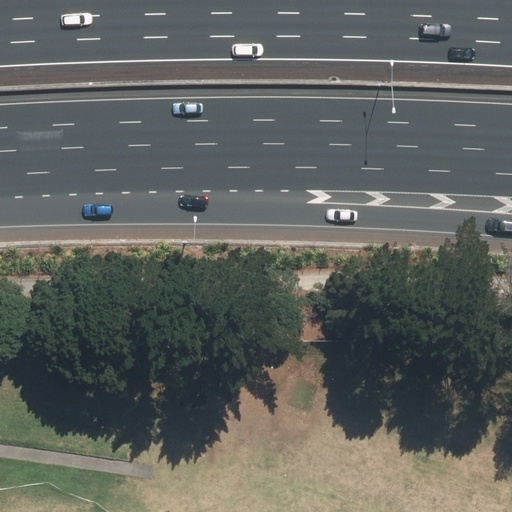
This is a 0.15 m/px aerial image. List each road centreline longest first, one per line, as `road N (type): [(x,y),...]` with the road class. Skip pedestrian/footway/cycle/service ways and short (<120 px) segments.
road 1 (motorway): [(511,221),(314,210),(0,160)]
road 2 (motorway): [(0,45),(295,36),(511,44)]
road 3 (motorway): [(511,125),(142,122),(0,130)]
